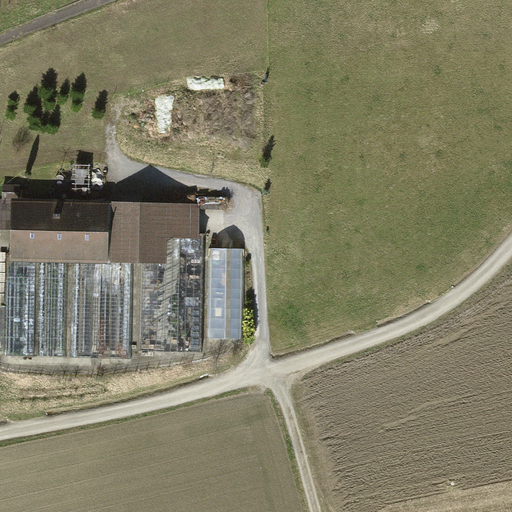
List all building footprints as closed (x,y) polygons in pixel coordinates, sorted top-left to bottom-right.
[(105,168),(79,168),(79,194),(105,194),(105,168)] [(111,268),(112,209),(23,206),(23,187),(5,186),(5,204),(0,203),(0,234),(11,235),(10,265),(111,268)] [(200,249),(201,211),(112,209),(111,268),(144,268),(167,269),(167,248),(200,249)] [(200,249),(167,248),(167,269),(144,268),(142,351),(207,353),(207,339),(209,249),(200,249)] [(245,250),(209,249),(207,339),(242,340),(245,250)] [(111,268),(10,265),(8,358),(141,362),(142,351),(144,268),(111,268)]
